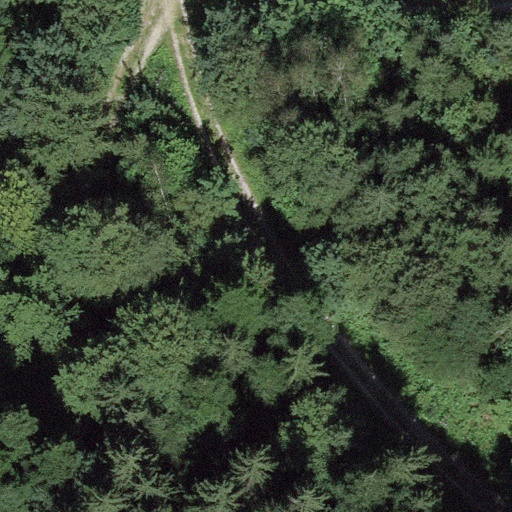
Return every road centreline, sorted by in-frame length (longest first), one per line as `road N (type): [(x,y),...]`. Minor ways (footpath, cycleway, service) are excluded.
road 1 (track): [(176,0),(207,136),(329,337),(476,484),(511,502)]
road 2 (track): [(0,313),(74,206),(140,0)]
road 3 (track): [(511,1),(472,12),(297,0)]
